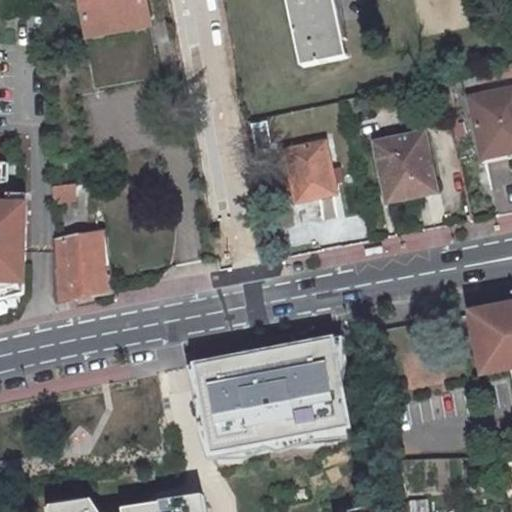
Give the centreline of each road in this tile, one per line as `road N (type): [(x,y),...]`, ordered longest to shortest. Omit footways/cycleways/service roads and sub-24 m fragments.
road 1 (residential): [(193,0),(251,304)]
road 2 (secondary): [(251,304),(511,258)]
road 3 (secondary): [(0,352),(251,304)]
